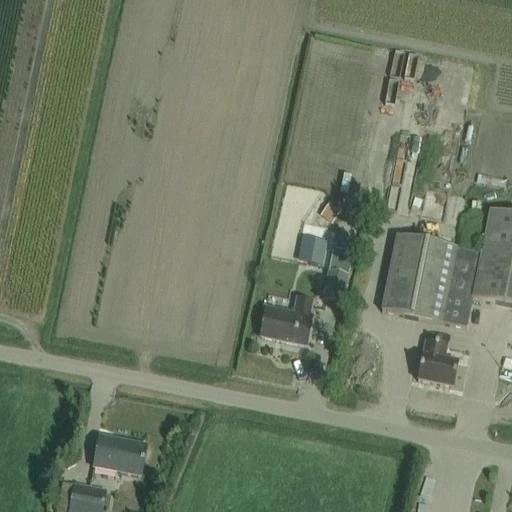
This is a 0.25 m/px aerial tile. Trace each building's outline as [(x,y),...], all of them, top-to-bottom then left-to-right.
[(476,60),(478,48),(433,41),(431,53),(476,60)] [(341,183),(332,198),(347,207),(356,192),(341,183)] [(385,295),(381,315),(466,332),(472,303),(511,310),(511,218),(490,214),(481,257),(397,240),(385,295)] [(352,255),(333,251),(322,302),(341,306),(352,255)] [(266,311),(261,341),(305,350),(311,320),(309,320),(312,305),(296,302),(294,316),(266,311)] [(423,359),(422,359),(417,384),(452,391),(457,366),(443,363),(446,348),(426,344),(423,359)] [(509,385),(508,355),(497,355),(498,385),(509,385)] [(93,472),(140,481),(146,449),(145,449),(145,450),(116,445),(117,443),(99,440),(93,472)] [(62,488),(57,511),(101,511),(104,495),(62,488)]
